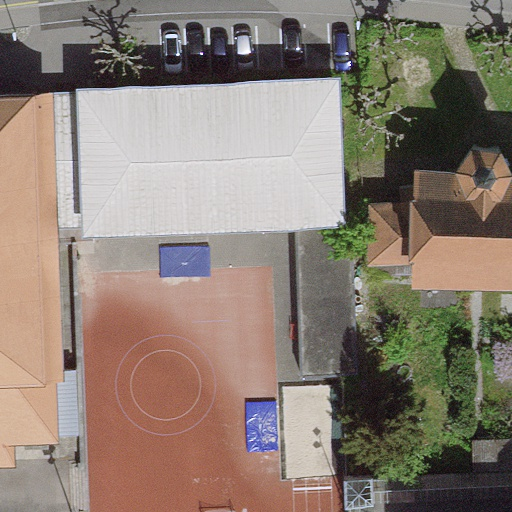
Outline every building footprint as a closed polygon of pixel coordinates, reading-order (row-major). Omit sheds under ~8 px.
[(336,374),(351,374),(345,210),(332,211),(327,83),(0,95),(0,437),(72,435),(70,370),(47,370),(44,226),(289,217),(295,376),(336,374)] [(511,271),(511,180),(496,180),(502,169),(492,147),(468,145),(456,166),(461,180),(421,180),(421,177),(410,177),(410,189),(396,189),(396,209),(369,208),(369,257),(371,257),(370,274),(413,275),(413,271),(511,271)] [(299,413),(303,473),(345,471),(342,410),(299,413)] [(467,470),(511,469),(511,439),(466,440),(467,470)] [(511,473),(366,479),(366,476),(338,477),(339,505),(343,505),(343,511),(367,511),(367,504),(511,497),(511,473)]
